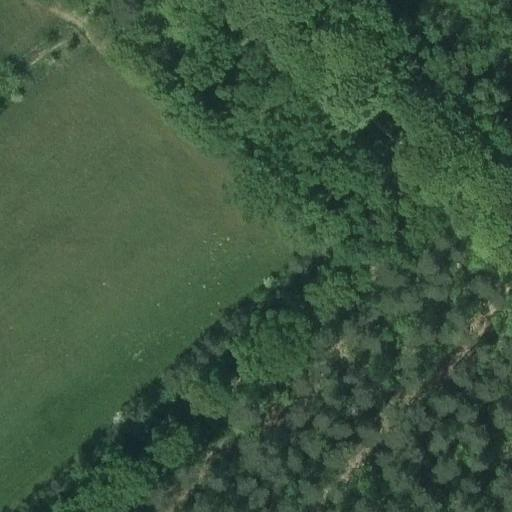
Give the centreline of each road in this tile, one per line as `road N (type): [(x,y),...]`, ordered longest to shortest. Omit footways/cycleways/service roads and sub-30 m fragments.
road 1 (track): [(511,220),(269,0)]
road 2 (unknown): [(511,191),(301,0)]
